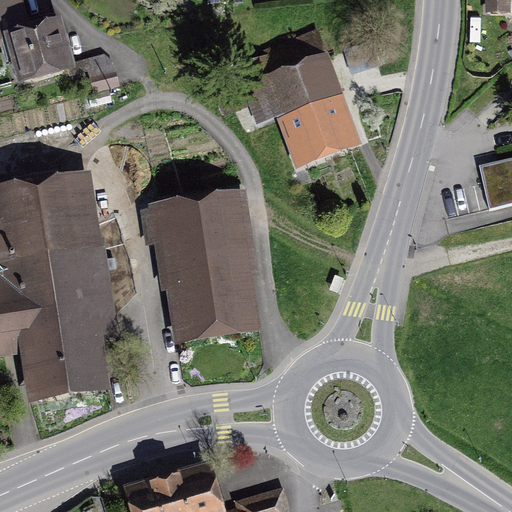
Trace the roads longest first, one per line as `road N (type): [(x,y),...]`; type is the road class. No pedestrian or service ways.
road 1 (secondary): [(440,0),(425,121),(356,358)]
road 2 (secondary): [(289,413),(165,430),(0,495)]
road 3 (secondary): [(507,511),(389,440)]
road 4 (secondary): [(289,413),(301,446),(335,464),(364,460),(389,440)]
road 5 (track): [(381,273),(511,242)]
